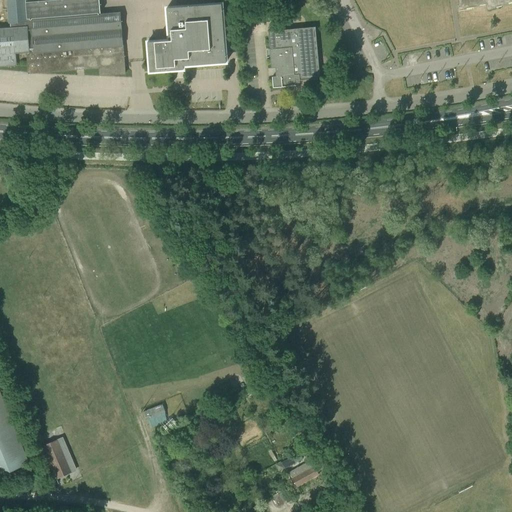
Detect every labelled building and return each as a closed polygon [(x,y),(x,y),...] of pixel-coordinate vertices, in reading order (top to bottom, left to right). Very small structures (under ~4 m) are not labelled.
[(7,0),(10,28),(0,28),(0,66),(16,65),(15,53),(27,52),(27,53),(28,73),(76,69),(83,69),(100,67),(100,75),(125,73),(124,65),(124,63),(120,12),(101,14),(99,0),(7,0)] [(184,65),(227,62),(222,4),(166,8),(170,40),(148,42),(150,71),(184,69),(184,65)] [(290,29),(268,31),(271,68),(275,68),(276,76),(272,77),(273,88),(282,87),(282,81),(285,80),(286,84),(295,83),(295,80),(299,80),(320,78),(315,27),(295,29),(295,30),(291,31),(290,29)] [(0,396),(0,473),(28,463),(0,396)] [(143,411),(146,419),(166,412),(163,404),(143,411)] [(306,426),(303,421),(296,425),(299,430),(306,426)] [(69,472),(56,440),(42,447),(55,478),(69,472)] [(323,469),(312,450),(307,453),(311,460),(289,472),(297,486),(319,474),(318,472),(323,469)] [(281,463),(284,469),(303,459),(300,453),(281,463)] [(279,506),(293,499),(287,488),(285,489),(284,487),(276,491),(277,493),(273,495),(279,506)]
